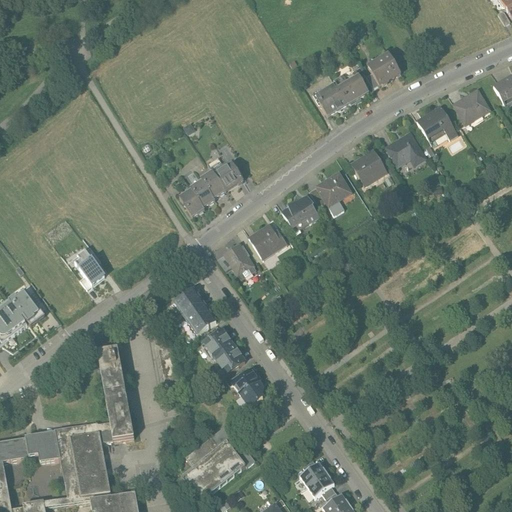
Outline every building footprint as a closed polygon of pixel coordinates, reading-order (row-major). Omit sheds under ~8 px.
[(511,0),(498,0),(511,20),(511,19),(511,0)] [(509,23),(503,13),(501,12),(497,15),(504,26),(509,23)] [(389,57),(368,70),(371,76),(378,87),(379,89),(381,88),(383,88),(388,86),(388,84),(400,76),(389,57)] [(365,78),(357,66),(352,69),(355,75),(356,74),(360,81),(365,78)] [(355,75),(345,81),(343,78),(333,84),(335,88),(347,107),(368,95),(360,81),(356,74),(355,75)] [(371,76),(366,79),(373,91),(378,87),(371,76)] [(511,77),(494,88),(502,104),(511,98),(511,77)] [(335,88),(318,98),(322,104),(319,106),(327,120),(347,107),(335,88)] [(471,100),(455,110),(465,124),(480,114),(483,117),(490,112),(477,93),(470,98),(471,100)] [(441,112),(418,126),(429,145),(445,135),(449,142),(458,138),(441,112)] [(410,136),(386,151),(398,169),(406,164),(404,161),(411,157),(418,166),(426,161),(410,136)] [(374,154),(351,168),(362,185),(375,177),(377,180),(386,174),(374,154)] [(232,167),(214,178),(224,193),(236,185),(237,186),(242,184),(235,172),(232,167)] [(213,203),(225,195),(224,193),(214,178),(212,175),(201,183),(202,185),(213,203)] [(339,176),(316,190),(327,207),(336,201),(338,204),(351,196),(339,176)] [(213,203),(202,185),(190,193),(191,194),(203,212),(215,205),(213,203)] [(192,221),(204,213),(203,212),(191,194),(179,202),(192,221)] [(305,200),(282,216),(294,233),(308,224),(310,227),(319,221),(305,200)] [(276,239),(269,228),(249,241),(264,263),(287,247),(280,236),(276,239)] [(254,269),(239,248),(224,258),(225,258),(233,271),(238,280),(239,279),(242,284),(256,274),(253,270),(254,269)] [(80,263),(75,267),(92,289),(104,280),(85,254),(77,260),(80,263)] [(233,271),(225,258),(218,263),(227,275),(233,271)] [(193,292),(174,306),(197,338),(208,331),(209,331),(209,330),(216,325),(193,292)] [(8,305),(0,310),(0,350),(27,330),(27,329),(29,328),(30,330),(45,319),(29,297),(26,299),(24,296),(20,300),(18,297),(10,303),(11,304),(9,305),(8,305)] [(223,335),(203,349),(214,364),(234,350),(223,335)] [(171,343),(156,345),(162,383),(177,380),(171,343)] [(234,350),(214,364),(225,380),(245,366),(234,350)] [(133,442),(117,354),(97,357),(109,426),(98,428),(98,427),(55,435),(55,437),(0,446),(0,511),(10,511),(2,466),(3,466),(38,459),(40,467),(60,463),(67,502),(109,494),(110,494),(102,446),(113,444),(113,445),(133,442)] [(243,382),(233,389),(241,399),(259,387),(260,386),(253,375),(243,382)] [(240,377),(227,386),(231,391),(233,389),(243,382),(240,377)] [(259,387),(241,399),(249,411),(263,402),(261,399),(262,399),(262,394),(263,393),(259,387)] [(226,430),(186,463),(193,473),(181,483),(201,506),(245,470),(246,472),(255,465),(226,430)] [(313,465),(303,471),(306,476),(316,469),(313,465)] [(22,511),(23,510),(11,511),(3,466),(2,466),(10,511),(22,511)] [(306,476),(300,481),(300,482),(300,481),(307,491),(327,477),(323,472),(322,473),(319,468),(320,468),(319,467),(316,469),(306,476)] [(327,477),(307,491),(315,501),(314,502),(315,502),(322,497),(331,490),(334,488),(333,488),(330,483),(331,483),(327,477)] [(331,490),(322,497),(326,503),(335,496),(331,490)] [(67,502),(43,506),(44,511),(91,503),(110,499),(109,494),(67,502)] [(110,499),(91,503),(92,511),(138,511),(135,495),(110,499)] [(335,496),(326,503),(329,508),(339,501),(335,496)] [(329,508),(323,511),(345,511),(350,509),(346,504),(345,505),(342,500),(342,499),(339,501),(329,508)]
